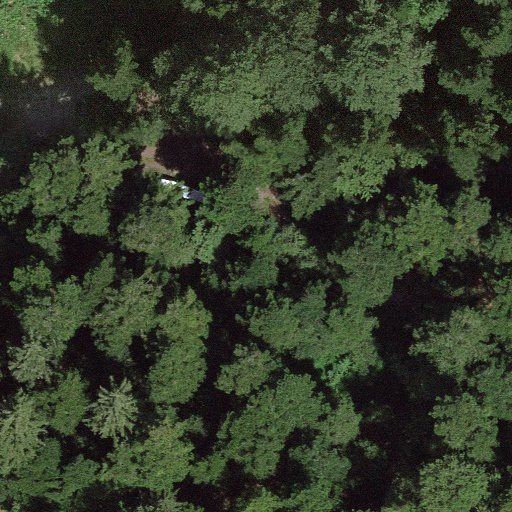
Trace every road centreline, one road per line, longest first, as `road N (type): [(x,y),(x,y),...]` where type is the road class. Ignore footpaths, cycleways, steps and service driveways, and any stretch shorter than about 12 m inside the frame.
road 1 (track): [(126,54),(267,196),(470,351),(511,370)]
road 2 (track): [(270,0),(126,54),(68,92),(15,155),(0,187)]
